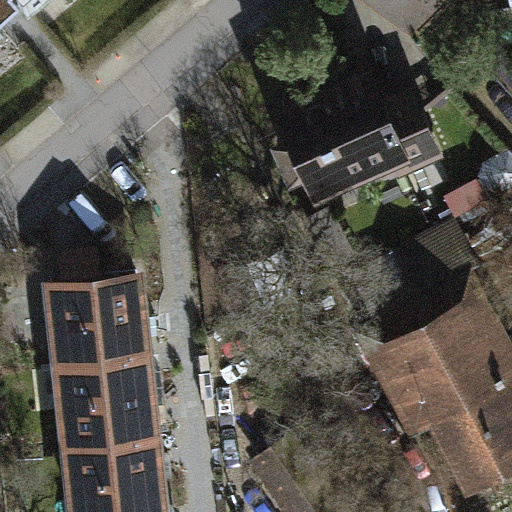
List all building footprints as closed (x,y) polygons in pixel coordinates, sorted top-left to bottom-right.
[(0,0),(0,16),(19,0),(0,0)] [(277,138),(292,171),(309,164),(319,186),(396,153),(403,168),(437,153),(409,88),(377,102),(365,73),(286,107),(296,130),(277,138)] [(450,192),(459,211),(492,196),(482,176),(450,192)] [(371,252),(340,200),(309,218),(341,270),(371,252)] [(359,264),(464,466),(511,441),(511,340),(447,220),(359,264)] [(136,271),(52,280),(60,359),(145,350),(136,271)] [(145,350),(60,359),(69,440),(153,431),(148,386),(159,385),(157,368),(147,369),(145,350)] [(153,431),(69,440),(77,511),(148,511),(161,511),(153,431)] [(347,511),(291,431),(256,456),(295,511),(347,511)]
